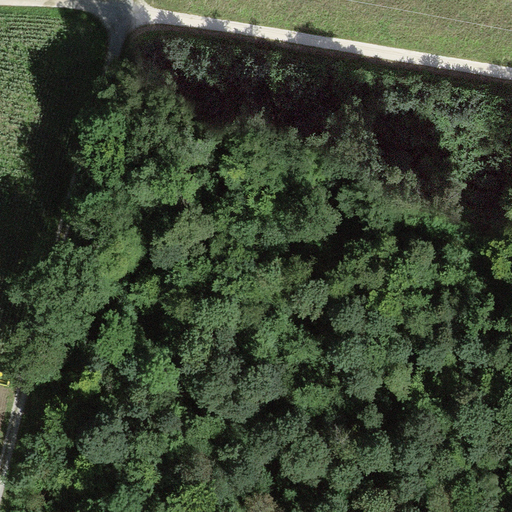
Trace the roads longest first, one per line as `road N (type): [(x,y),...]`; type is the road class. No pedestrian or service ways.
road 1 (track): [(2,511),(121,6)]
road 2 (track): [(121,6),(511,75)]
road 3 (track): [(0,0),(121,6)]
